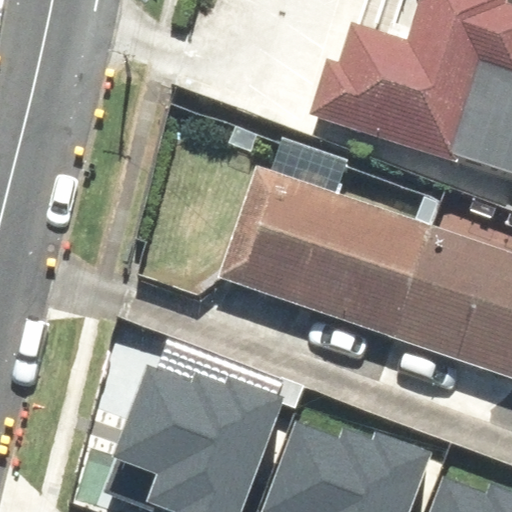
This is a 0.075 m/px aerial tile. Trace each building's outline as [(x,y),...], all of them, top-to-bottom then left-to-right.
[(361,35),(332,130),(511,184),(511,6),(491,0),(425,0),(411,50),(361,35)] [(511,259),(263,173),(225,283),(511,382),(511,259)] [(154,375),(108,493),(157,511),(255,511),(293,414),(203,379),(198,392),(154,375)] [(298,436),(268,511),(422,511),(441,464),(382,440),(377,452),(349,441),(344,454),(298,436)] [(449,492),(441,511),(511,511),(511,501),(500,497),(495,510),(449,492)]
